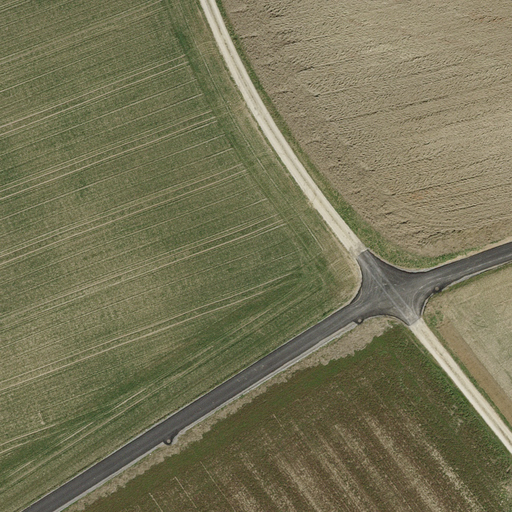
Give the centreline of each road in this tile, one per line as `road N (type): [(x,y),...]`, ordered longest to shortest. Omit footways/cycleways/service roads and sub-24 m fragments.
road 1 (track): [(38,511),(393,289),(511,253)]
road 2 (track): [(511,445),(260,111),(212,0)]
